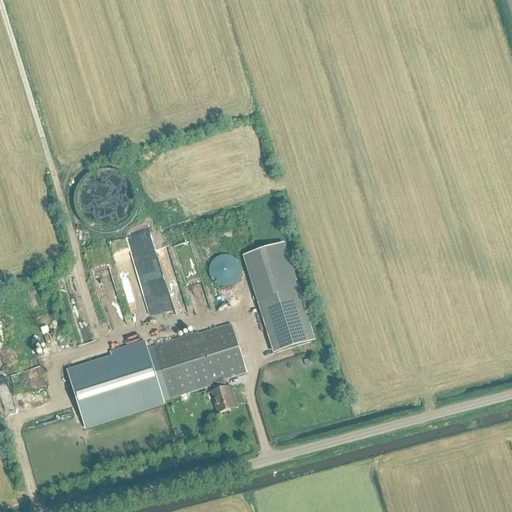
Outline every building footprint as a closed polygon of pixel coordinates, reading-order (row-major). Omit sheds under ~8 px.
[(97,208),(98,214),(127,211),(126,195),(87,199),(88,209),(97,208)] [(285,244),(260,251),(242,257),(273,355),(315,341),(285,244)] [(227,257),(225,256),(223,257),(222,257),(221,257),(219,258),(217,259),(215,260),(214,261),(213,261),(212,263),(211,264),(210,265),(210,266),(209,267),(209,269),(209,270),(209,271),(209,272),(209,273),(209,274),(209,275),(209,276),(209,277),(210,278),(210,280),(211,281),(212,282),(213,283),(214,285),(216,286),(218,287),(219,287),(220,288),(221,288),(222,288),(223,288),(224,288),(226,288),(227,288),(228,288),(229,288),(231,287),(232,287),(233,286),(235,285),(236,283),(237,282),(238,281),(239,280),(239,279),(240,278),(240,276),(240,275),(240,274),(240,273),(240,272),(240,270),(240,269),(240,267),(239,266),(238,264),(238,263),(237,263),(236,262),(236,261),(235,260),(234,259),(232,258),(231,258),(228,257),(227,257)] [(73,278),(85,335),(95,333),(83,276),(73,278)] [(112,359),(68,373),(85,428),(164,404),(163,401),(212,386),(214,392),(212,393),(218,415),(235,410),(228,388),(226,389),(224,381),(246,374),(231,325),(199,335),(198,334),(147,350),(145,342),(110,353),(112,359)] [(32,358),(15,362),(17,368),(33,364),(32,358)] [(73,426),(68,411),(36,421),(40,436),(73,426)]
